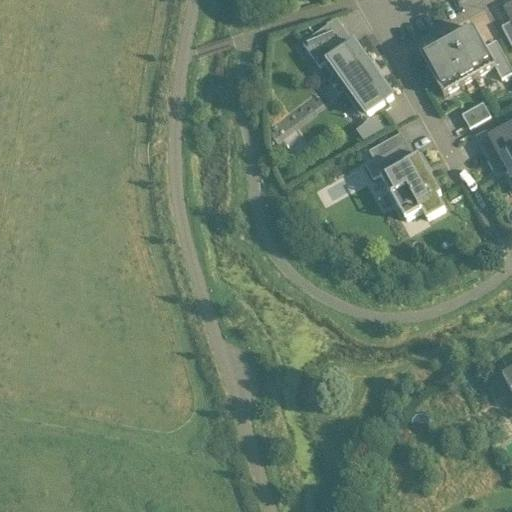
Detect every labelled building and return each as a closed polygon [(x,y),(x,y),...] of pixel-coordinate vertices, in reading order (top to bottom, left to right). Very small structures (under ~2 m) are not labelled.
[(303,49),(320,73),(330,66),(356,48),(338,24),(303,49)] [(511,26),(503,32),(511,48),(511,26)] [(486,52),(474,31),(454,43),(476,83),(496,72),(497,71),(486,52)] [(476,83),(454,43),(422,61),(445,101),(476,83)] [(511,72),(497,46),(486,52),(497,71),(496,72),(503,85),(511,79),(511,72)] [(356,48),(330,66),(369,121),(395,103),(356,48)] [(485,109),(463,121),(471,134),(492,123),(485,109)] [(377,121),(358,135),(364,145),(385,133),(377,121)] [(499,184),(505,180),(511,177),(494,145),(510,136),(506,129),(477,145),(499,184)] [(370,144),(375,152),(396,139),(391,131),(370,144)] [(511,134),(510,136),(494,145),(511,177),(505,180),(511,193),(511,134)] [(402,139),(371,155),(376,165),(367,170),(374,184),(381,181),(415,162),(402,139)] [(442,199),(420,159),(415,162),(381,181),(407,226),(423,217),(428,226),(447,215),(439,201),(442,199)] [(511,351),(500,359),(505,369),(511,365),(511,351)]
